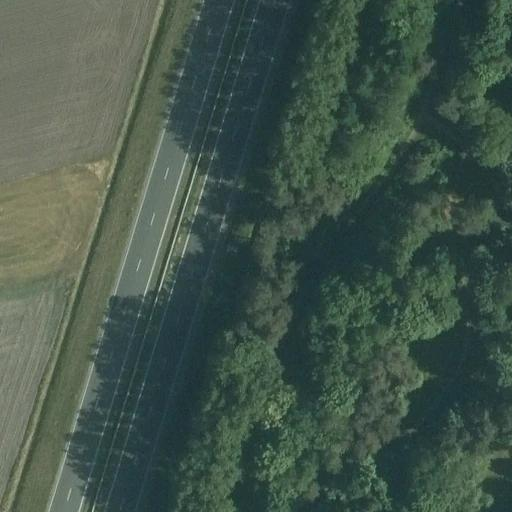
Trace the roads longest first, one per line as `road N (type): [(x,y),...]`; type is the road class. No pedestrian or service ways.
road 1 (trunk): [(120,511),(276,0)]
road 2 (trunk): [(219,0),(64,511)]
